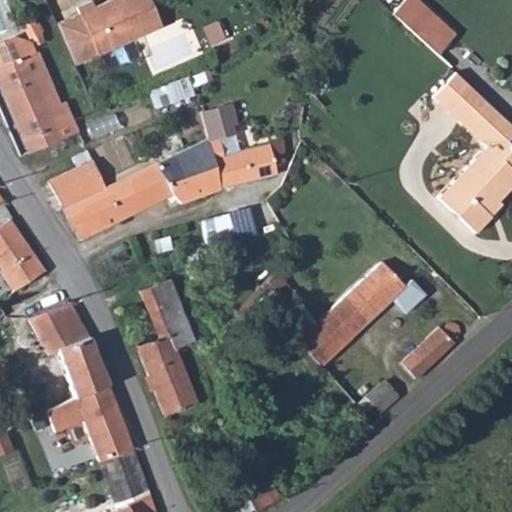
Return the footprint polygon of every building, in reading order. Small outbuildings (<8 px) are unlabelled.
[(109,0),(93,7),(90,1),(75,7),(87,34),(64,44),(73,65),(160,27),(148,0),(121,0),(118,1),(117,0),(109,0)] [(453,35),(415,0),(403,0),(391,13),(436,55),(453,35)] [(34,20),(26,23),(28,27),(27,28),(26,30),(26,32),(26,33),(28,35),(30,36),(32,35),(37,44),(42,41),(34,20)] [(0,42),(0,81),(30,152),(77,132),(71,118),(64,121),(36,53),(33,54),(28,42),(12,37),(0,42)] [(490,217),(486,214),(511,185),(511,147),(506,141),(511,134),(511,126),(453,73),(431,97),(484,146),(436,198),(474,233),(490,217)] [(167,84),(172,100),(192,92),(187,76),(167,84)] [(199,112),(206,139),(219,189),(276,175),(273,165),(283,162),(283,139),(238,150),(231,125),(236,123),(230,104),(199,112)] [(91,160),(46,181),(57,202),(69,196),(87,235),(171,194),(180,203),(219,189),(206,139),(104,188),(91,160)] [(57,202),(78,239),(87,235),(69,196),(57,202)] [(0,268),(1,270),(0,270),(0,272),(13,291),(42,272),(9,221),(10,220),(0,204),(0,268)] [(244,209),(228,214),(235,241),(251,237),(244,209)] [(380,262),(314,323),(295,340),(319,366),(320,365),(350,337),(404,287),(380,262)] [(168,280),(139,292),(149,316),(158,313),(168,337),(137,349),(164,416),(195,403),(174,349),(193,341),(168,280)] [(254,290),(233,314),(245,325),(266,301),(254,290)] [(57,351),(73,397),(107,384),(88,337),(69,302),(27,318),(47,355),(57,351)] [(442,332),(437,327),(421,343),(436,359),(453,343),(451,341),(454,340),(456,338),(458,336),(458,334),(459,331),(458,328),(457,326),(454,324),(451,323),(449,323),(446,324),(444,326),(442,329),(442,332)] [(414,379),(436,359),(421,343),(400,363),(414,379)] [(82,421),(99,462),(131,449),(107,384),(73,397),(45,411),(53,432),(82,421)] [(114,506),(147,494),(131,449),(99,462),(114,506)] [(254,511),(278,496),(263,472),(239,488),(252,509),(254,511)] [(239,488),(208,511),(247,511),(252,509),(239,488)] [(115,510),(108,511),(153,511),(147,494),(114,506),(115,510)]
